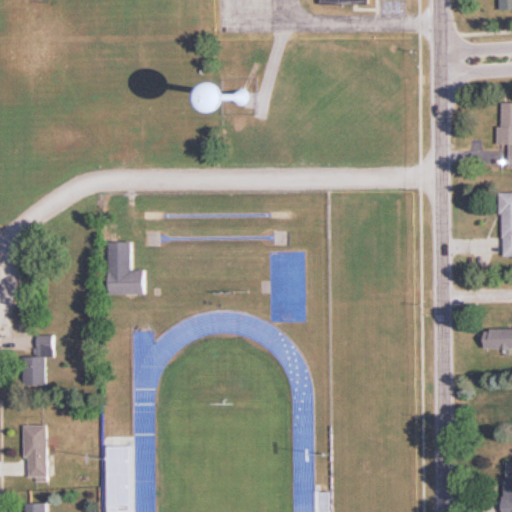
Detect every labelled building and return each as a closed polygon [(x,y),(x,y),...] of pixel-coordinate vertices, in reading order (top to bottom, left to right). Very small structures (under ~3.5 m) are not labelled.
[(511,0),(501,0),(501,9),(511,9),(511,0)] [(511,101),(503,101),(503,143),(511,143),(511,166),(511,101)] [(147,293),(147,269),(134,270),(133,240),(111,241),(112,293),(147,293)] [(511,347),(511,327),(487,328),(487,348),(511,347)] [(50,357),(56,357),(57,335),(38,334),(38,356),(28,356),(27,385),(49,385),(50,357)] [(29,478),(51,478),(51,425),(29,425),(29,478)]
